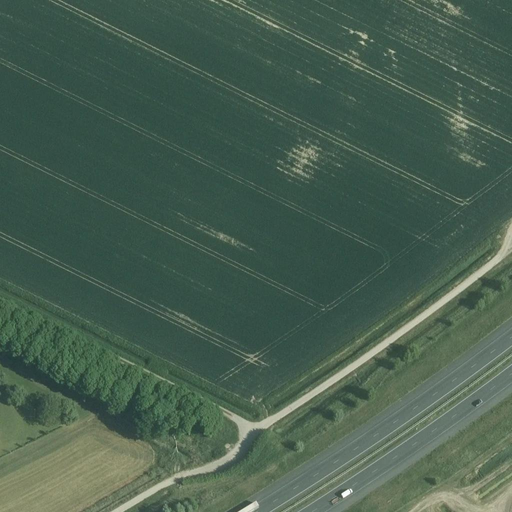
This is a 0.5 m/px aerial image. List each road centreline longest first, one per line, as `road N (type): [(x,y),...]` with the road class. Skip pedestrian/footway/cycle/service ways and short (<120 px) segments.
road 1 (unclassified): [(502,255),(268,423),(225,464),(176,478),(118,511)]
road 2 (motorway): [(511,339),(259,511)]
road 3 (track): [(259,430),(0,302)]
road 4 (motorway): [(313,511),(511,376)]
